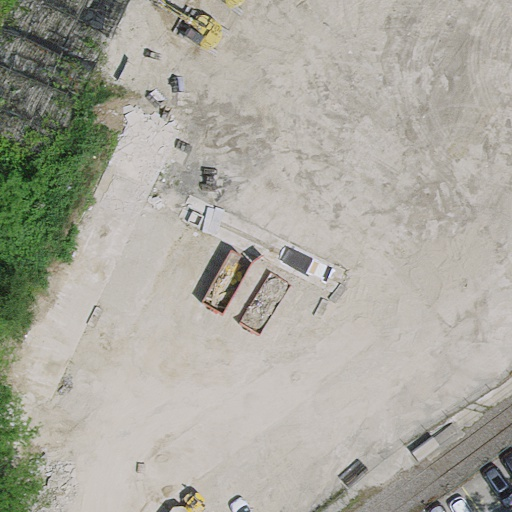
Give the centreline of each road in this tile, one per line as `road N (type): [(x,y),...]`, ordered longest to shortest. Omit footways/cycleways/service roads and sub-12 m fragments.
road 1 (unknown): [(511,204),(306,97),(250,57),(234,30),(241,0)]
road 2 (unknown): [(511,325),(249,511)]
